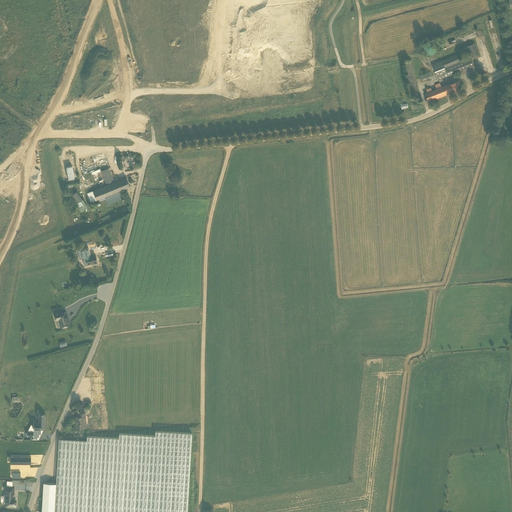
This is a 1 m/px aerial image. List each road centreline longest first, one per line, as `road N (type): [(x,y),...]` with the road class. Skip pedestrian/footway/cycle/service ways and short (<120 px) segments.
road 1 (unclassified): [(27,511),(96,341),(148,152),(409,123),(511,71)]
road 2 (track): [(200,511),(205,256),(229,143)]
road 3 (track): [(148,152),(117,132),(34,137),(0,256)]
road 4 (track): [(224,89),(132,93),(117,132)]
road 5 (track): [(356,0),(372,128)]
